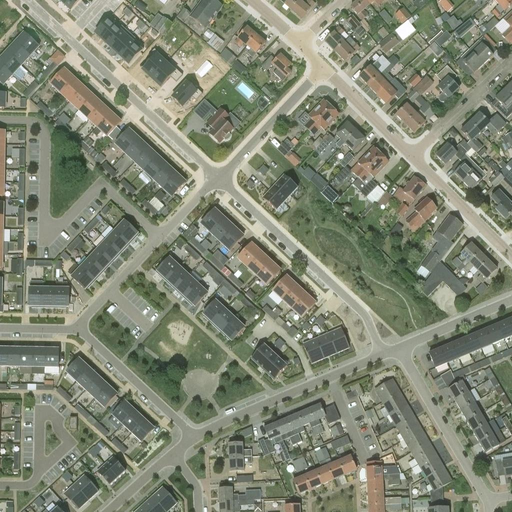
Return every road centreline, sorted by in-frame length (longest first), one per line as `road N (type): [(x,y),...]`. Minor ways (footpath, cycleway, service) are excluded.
road 1 (residential): [(0,120),(28,121),(42,131),(45,225),(60,226),(105,190),(158,237)]
road 2 (residential): [(216,179),(22,0)]
road 3 (residential): [(384,355),(368,320),(216,179)]
road 4 (residential): [(191,438),(384,355)]
road 5 (residential): [(486,500),(401,349)]
road 6 (residential): [(191,438),(76,329)]
road 7 (residential): [(216,179),(322,67)]
road 8 (residential): [(511,260),(411,156)]
road 9 (residential): [(411,156),(511,61)]
road 10 (residential): [(411,156),(322,67)]
road 11 (residential): [(76,329),(158,237)]
road 12 (residential): [(401,349),(511,302)]
